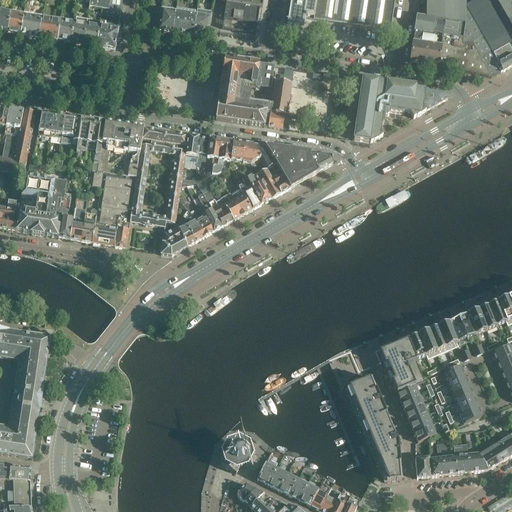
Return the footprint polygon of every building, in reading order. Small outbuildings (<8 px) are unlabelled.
[(90,0),(90,2),(89,8),(101,9),(101,15),(120,18),(120,14),(122,0),(90,0)] [(262,8),(263,0),(221,0),(221,2),(223,3),(224,3),(226,3),(259,8),(261,8),(262,8)] [(287,24),(304,26),(305,19),(307,19),(307,21),(313,21),(314,18),(316,0),(291,0),(288,23),(287,23),(287,24)] [(394,0),(317,0),(314,21),(390,32),(394,0)] [(442,49),(439,68),(491,79),(500,74),(511,67),(511,53),(508,47),(511,45),(485,0),(478,0),(466,7),(466,24),(465,24),(463,39),(443,36),(441,48),(442,49)] [(511,0),(494,0),(511,30),(511,0)] [(259,8),(226,3),(222,30),(255,35),(259,8)] [(426,3),(426,17),(426,18),(435,20),(465,24),(466,24),(466,7),(466,3),(426,3)] [(10,14),(7,34),(20,36),(23,16),(24,12),(17,11),(18,6),(12,5),(10,14)] [(162,7),(161,12),(158,32),(172,34),(176,9),(162,7)] [(176,8),(176,9),(172,34),(172,35),(173,35),(173,34),(180,36),(181,36),(184,36),(183,36),(185,37),(185,36),(192,37),(192,38),(193,38),(197,12),(176,8)] [(197,12),(193,38),(194,38),(207,40),(210,20),(208,19),(201,18),(202,16),(202,10),(198,9),(197,12)] [(0,12),(0,32),(7,34),(10,14),(0,12)] [(39,40),(42,19),(23,16),(20,36),(20,37),(39,40)] [(415,32),(415,33),(433,35),(433,34),(435,20),(426,18),(426,17),(418,16),(417,17),(414,32),(415,32)] [(42,19),(39,40),(57,43),(57,42),(58,42),(60,22),(42,19)] [(433,34),(443,36),(463,39),(465,24),(435,20),(433,34)] [(74,24),(71,44),(83,46),(86,26),(87,22),(79,21),(79,25),(74,24)] [(60,22),(58,42),(71,44),(74,24),(71,24),(67,23),(60,22)] [(86,26),(83,46),(96,48),(96,49),(99,28),(94,27),(94,23),(87,22),(86,26)] [(99,28),(96,49),(115,52),(119,24),(109,22),(108,25),(100,24),(99,28)] [(415,33),(413,44),(413,45),(410,63),(439,67),(439,68),(442,49),(441,48),(443,36),(433,34),(433,35),(415,33)] [(270,115),(287,117),(291,85),(271,82),(274,67),(224,60),(220,89),(215,121),(268,129),(270,115)] [(285,69),(283,83),(292,84),(294,71),(285,69)] [(370,144),(370,145),(373,143),(380,139),(379,139),(383,137),(380,132),(381,125),(383,126),(385,117),(387,117),(389,116),(389,115),(389,113),(403,115),(404,113),(410,114),(413,120),(416,118),(423,115),(422,115),(426,113),(426,112),(447,100),(448,98),(445,93),(425,90),(424,90),(416,89),(378,83),(362,81),(353,142),(370,144)] [(1,109),(0,112),(0,139),(2,127),(6,128),(9,110),(1,109)] [(9,110),(6,128),(4,137),(6,137),(2,159),(13,161),(19,130),(20,130),(23,112),(9,110)] [(0,173),(24,177),(36,117),(36,114),(23,112),(20,130),(19,130),(13,161),(2,159),(0,158),(0,173)] [(50,138),(53,117),(42,115),(38,136),(40,136),(40,139),(42,140),(41,141),(45,142),(46,140),(48,140),(48,138),(50,138)] [(287,117),(270,115),(268,129),(282,131),(287,132),(288,125),(285,124),(287,117)] [(64,118),(53,117),(50,138),(49,144),(60,145),(61,140),(62,137),(64,118)] [(64,118),(62,137),(61,140),(64,141),(64,144),(72,145),(73,139),(76,120),(64,118)] [(73,139),(73,143),(71,152),(76,153),(76,156),(81,156),(83,145),(86,121),(76,120),(73,139)] [(86,121),(83,145),(81,156),(85,157),(87,145),(92,146),(96,123),(86,121)] [(96,123),(92,146),(97,146),(94,164),(99,165),(103,140),(105,124),(96,123)] [(98,173),(93,172),(90,188),(99,189),(102,173),(137,178),(144,130),(105,124),(103,140),(99,165),(98,173)] [(185,157),(188,137),(144,130),(137,178),(130,225),(131,225),(131,224),(136,225),(143,226),(144,227),(150,228),(152,228),(153,227),(160,228),(160,229),(165,230),(166,225),(176,226),(179,199),(181,189),(182,181),(185,162),(185,157)] [(186,157),(184,169),(196,171),(197,167),(199,150),(198,149),(199,139),(188,137),(187,148),(186,157)] [(198,149),(199,150),(197,167),(200,168),(201,161),(205,162),(206,156),(208,142),(207,142),(208,140),(199,139),(198,149)] [(209,142),(207,159),(213,160),(211,168),(213,168),(212,176),(210,176),(210,180),(221,175),(222,169),(218,168),(219,161),(222,142),(210,140),(210,142),(209,142)] [(222,142),(219,161),(218,168),(222,169),(224,162),(231,163),(233,143),(222,142)] [(233,143),(231,163),(251,166),(254,164),(255,166),(262,162),(253,147),(252,147),(233,143)] [(497,150),(493,143),(467,157),(471,163),(497,150)] [(331,158),(265,149),(253,147),(262,162),(267,171),(272,168),(276,166),(290,190),(333,166),(331,158)] [(435,167),(435,166),(437,165),(434,160),(426,164),(427,166),(429,169),(429,170),(432,168),(432,169),(435,167)] [(420,183),(424,190),(456,171),(452,164),(420,183)] [(276,175),(271,178),(281,195),(290,190),(276,166),(272,168),(276,175)] [(267,171),(257,177),(262,185),(271,201),(281,195),(271,178),(267,171)] [(97,213),(96,218),(95,226),(106,229),(108,229),(108,232),(116,233),(117,230),(130,232),(131,225),(130,225),(137,178),(102,173),(97,213)] [(251,179),(247,181),(248,183),(261,207),(271,201),(262,185),(257,177),(256,176),(251,179)] [(19,216),(16,233),(16,232),(23,233),(23,234),(23,233),(27,234),(28,234),(28,235),(28,234),(31,234),(31,235),(43,237),(46,237),(47,237),(51,238),(52,238),(58,239),(60,228),(65,196),(66,185),(55,183),(24,179),(21,199),(36,201),(34,215),(20,213),(20,215),(19,215),(19,216)] [(248,183),(238,189),(239,190),(251,212),(261,207),(248,183)] [(239,190),(230,195),(243,217),(251,212),(239,190)] [(406,190),(373,208),(378,216),(410,198),(406,190)] [(208,192),(203,195),(223,229),(233,222),(221,201),(220,199),(214,203),(208,192)] [(203,195),(198,198),(204,208),(199,211),(213,234),(223,229),(203,195)] [(230,195),(221,201),(233,222),(234,223),(243,217),(230,195)] [(60,228),(58,239),(70,242),(73,221),(74,217),(67,216),(68,208),(70,208),(72,197),(65,196),(60,228)] [(180,199),(179,203),(179,204),(182,207),(188,213),(189,215),(190,216),(191,216),(204,239),(213,234),(199,211),(198,211),(194,214),(193,213),(187,204),(186,205),(182,199),(180,199)] [(73,221),(70,242),(81,244),(85,216),(85,213),(87,203),(83,202),(76,201),(75,211),(74,217),(73,221)] [(0,209),(0,230),(16,233),(19,216),(17,215),(17,211),(18,208),(16,207),(16,204),(8,202),(7,211),(0,209)] [(188,213),(183,219),(197,243),(204,239),(191,216),(190,216),(189,215),(188,213)] [(85,216),(81,244),(92,245),(94,229),(95,226),(96,218),(85,216)] [(183,219),(178,227),(187,249),(196,244),(197,243),(183,219)] [(356,219),(335,230),(338,236),(359,225),(356,219)] [(94,229),(92,245),(103,247),(106,229),(95,226),(94,229)] [(164,233),(161,256),(172,258),(187,249),(178,227),(166,234),(164,233)] [(106,229),(103,247),(114,249),(116,233),(108,232),(108,229),(106,229)] [(117,230),(116,233),(114,249),(127,251),(130,232),(117,230)] [(317,240),(293,253),(297,260),(321,247),(317,240)] [(271,274),(267,268),(239,285),(242,291),(271,274)] [(239,296),(234,289),(205,310),(210,316),(239,296)] [(511,326),(511,311),(507,300),(497,304),(505,324),(507,328),(511,326)] [(505,324),(497,304),(487,308),(495,329),(505,324)] [(495,329),(487,308),(477,313),(485,333),(495,329)] [(485,333),(477,313),(467,317),(475,337),(485,333)] [(467,317),(458,321),(466,341),(475,337),(467,317)] [(448,325),(457,345),(466,341),(458,321),(448,325)] [(448,325),(446,326),(443,327),(442,327),(441,328),(438,329),(448,353),(458,349),(457,345),(448,325)] [(438,357),(448,353),(438,329),(437,329),(433,331),(432,331),(432,332),(428,333),(438,357)] [(0,456),(32,461),(41,401),(50,340),(0,332),(0,456)] [(438,357),(428,333),(427,334),(423,335),(422,336),(417,338),(426,358),(427,362),(438,357)] [(432,374),(423,378),(425,382),(431,380),(434,378),(436,384),(440,393),(442,398),(445,404),(449,413),(451,418),(453,424),(456,430),(495,413),(497,413),(511,406),(511,335),(481,349),(473,352),(469,354),(461,357),(431,370),(432,374)] [(426,358),(417,338),(408,342),(416,362),(426,358)] [(425,383),(425,382),(424,381),(423,378),(416,362),(408,342),(379,354),(384,365),(387,373),(388,375),(391,383),(396,394),(415,387),(425,383)] [(380,403),(376,393),(376,391),(375,391),(371,381),(372,381),(371,380),(365,382),(364,382),(345,391),(345,392),(347,391),(352,401),(350,402),(350,404),(352,403),(356,413),(355,414),(355,415),(357,414),(361,425),(359,425),(360,427),(362,426),(366,436),(364,437),(365,438),(367,438),(371,448),(369,449),(370,450),(372,449),(376,460),(374,460),(375,462),(377,461),(381,471),(379,472),(380,473),(381,472),(385,482),(384,483),(384,484),(402,482),(401,480),(400,465),(400,463),(398,452),(399,452),(399,450),(398,450),(398,444),(396,439),(395,438),(391,428),(391,427),(391,426),(390,426),(386,416),(386,414),(385,415),(381,404),(381,403),(380,403)] [(419,397),(415,387),(396,394),(401,404),(419,397)] [(419,397),(401,404),(405,414),(423,407),(419,397)] [(423,407),(405,414),(409,424),(427,417),(423,407)] [(432,427),(427,417),(409,424),(413,434),(432,427)] [(436,437),(432,427),(413,434),(417,444),(436,437)] [(455,458),(457,476),(469,475),(467,456),(465,435),(462,436),(463,445),(459,446),(460,451),(454,451),(455,458)] [(511,439),(510,437),(500,443),(510,459),(511,457),(511,439)] [(500,443),(489,450),(499,465),(510,459),(500,443)] [(226,460),(222,468),(223,468),(235,474),(235,475),(236,475),(240,467),(243,469),(244,466),(242,465),(245,459),(245,457),(248,458),(248,456),(248,455),(246,455),(244,451),(246,450),(246,448),(245,447),(243,449),(240,447),(240,445),(238,444),(237,444),(237,447),(233,448),(232,446),(230,447),(229,448),(231,450),(230,451),(227,457),(224,456),(223,458),(226,460)] [(489,450),(479,457),(487,473),(499,465),(489,450)] [(478,455),(467,456),(469,475),(487,473),(479,457),(478,455)] [(455,458),(442,459),(444,477),(457,476),(455,458)] [(429,459),(415,461),(416,480),(431,479),(429,460),(429,459)] [(442,459),(429,460),(431,479),(444,477),(442,459)] [(260,476),(257,481),(268,487),(276,471),(277,469),(275,469),(277,465),(271,462),(269,466),(266,464),(265,466),(260,475),(260,476)] [(0,481),(8,483),(10,469),(0,468),(0,481)] [(8,483),(13,483),(30,485),(31,473),(31,472),(29,470),(29,471),(11,469),(10,469),(8,483)] [(276,471),(268,487),(278,492),(286,477),(276,471)] [(286,477),(278,492),(289,498),(296,482),(286,477)] [(0,511),(3,511),(14,511),(31,510),(30,485),(13,483),(0,481),(0,511)] [(296,482),(289,498),(289,497),(300,503),(307,487),(296,482)] [(318,493),(310,508),(317,511),(319,511),(331,490),(322,485),(318,493)] [(238,494),(237,497),(242,502),(245,505),(251,497),(256,491),(246,486),(238,494)] [(307,487),(300,503),(310,508),(318,493),(317,492),(317,493),(307,487)] [(331,490),(319,511),(331,511),(336,503),(340,495),(336,492),(331,490)] [(251,497),(245,505),(250,509),(258,501),(264,495),(256,491),(251,497)] [(264,495),(258,501),(262,504),(269,498),(264,495)] [(269,498),(262,504),(265,508),(273,500),(269,498)] [(336,503),(331,511),(343,511),(349,500),(346,498),(342,506),(336,503)] [(273,500),(265,508),(267,510),(268,509),(270,510),(278,502),(273,500)] [(349,500),(343,511),(354,511),(357,508),(351,505),(353,502),(349,500)] [(265,511),(267,510),(265,508),(262,504),(258,501),(250,509),(253,511),(265,511)] [(278,502),(270,510),(273,511),(274,511),(282,505),(278,502)]
